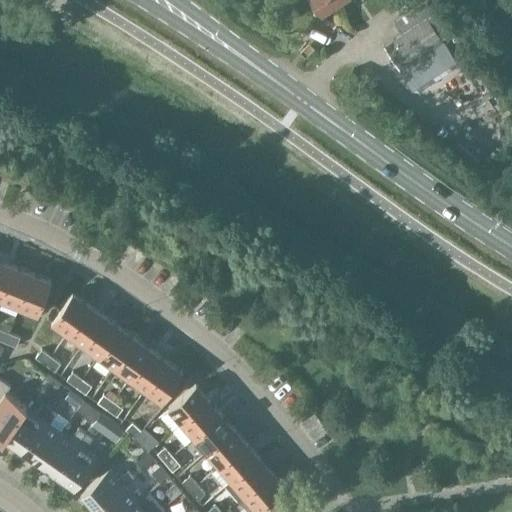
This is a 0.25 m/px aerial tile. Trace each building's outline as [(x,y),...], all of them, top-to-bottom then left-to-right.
[(308,0),(311,4),(313,3),(321,15),(343,0),(308,0)] [(384,46),(399,69),(443,41),(441,38),(451,32),(437,11),(435,13),(427,0),(393,22),(401,34),(384,46)] [(455,99),(470,99),(470,81),(455,81),(455,99)] [(1,299),(15,265),(0,258),(0,304),(2,299),(1,299)] [(19,306),(33,272),(15,265),(1,299),(2,299),(19,306)] [(33,272),(19,306),(38,313),(51,279),(33,272)] [(67,333),(89,303),(73,291),(51,321),(67,333)] [(83,344),(104,314),(89,303),(67,333),(83,344)] [(98,355),(120,325),(104,314),(83,344),(98,355)] [(114,366),(135,337),(120,325),(98,355),(114,366)] [(0,339),(5,342),(9,332),(0,328),(0,339)] [(9,332),(5,342),(16,346),(20,336),(9,332)] [(130,377),(151,348),(135,337),(114,366),(130,377)] [(45,364),(51,355),(41,348),(35,357),(45,364)] [(145,389),(166,359),(151,348),(130,377),(145,389)] [(51,355),(45,364),(55,371),(61,362),(51,355)] [(166,359),(145,389),(161,400),(183,371),(166,359)] [(76,386),(82,378),(72,371),(66,379),(76,386)] [(25,406),(26,405),(7,391),(11,385),(0,377),(0,434),(3,437),(25,406)] [(82,378),(76,386),(86,393),(92,385),(82,378)] [(181,422),(209,398),(196,383),(168,407),(181,422)] [(107,408),(113,400),(103,393),(97,401),(107,408)] [(194,436),(221,412),(209,398),(181,422),(194,436)] [(113,400),(107,408),(117,415),(123,407),(113,400)] [(20,451),(50,407),(43,402),(35,413),(25,406),(3,437),(8,440),(7,442),(20,451)] [(39,462),(60,431),(49,423),(57,411),(50,407),(20,451),(33,460),(34,458),(39,462)] [(206,451),(234,427),(221,412),(194,436),(206,451)] [(178,420),(160,434),(169,445),(186,431),(178,420)] [(134,437),(141,429),(132,421),(125,429),(134,437)] [(78,443),(86,432),(79,427),(71,438),(60,431),(39,462),(43,465),(42,467),(55,476),(78,443)] [(219,465),(246,441),(234,427),(206,451),(219,465)] [(141,429),(134,437),(143,445),(150,437),(141,429)] [(78,443),(55,476),(68,485),(69,483),(75,487),(96,456),(85,448),(93,437),(86,432),(78,443)] [(231,480),(259,456),(246,441),(219,465),(231,480)] [(165,461),(173,455),(165,445),(157,452),(165,461)] [(173,455),(165,461),(173,470),(180,464),(173,455)] [(237,500),(244,494),(272,471),(259,456),(231,480),(225,485),(237,500)] [(124,484),(124,485),(135,475),(129,469),(118,478),(109,468),(81,493),(85,497),(83,499),(94,511),(124,484)] [(285,486),(272,471),(244,494),(237,500),(251,511),(272,511),(278,508),(270,498),(285,486)] [(190,490),(198,484),(190,475),(182,481),(190,490)] [(125,511),(138,501),(124,485),(124,484),(94,511),(95,511),(125,511)] [(198,484),(190,490),(198,499),(205,493),(198,484)] [(157,511),(163,508),(157,501),(146,510),(138,501),(125,511),(157,511)]
